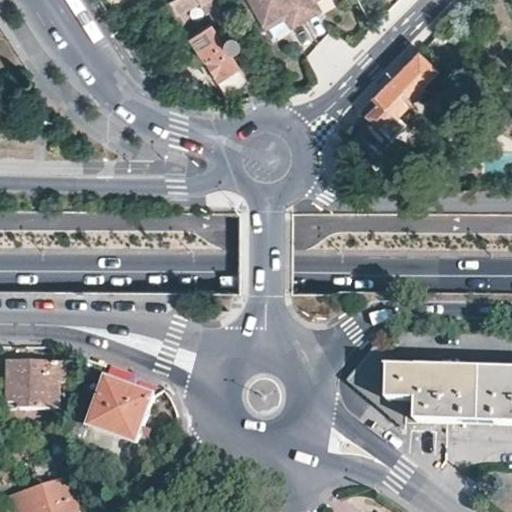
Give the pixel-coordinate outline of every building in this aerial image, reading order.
[(167,0),(157,6),(170,30),(192,19),(187,8),(200,2),(206,11),(208,10),(213,20),(234,9),(228,0),(167,0)] [(243,0),(237,0),(232,3),(244,23),(254,17),(243,0)] [(249,0),(243,0),(254,17),(258,15),(249,0)] [(305,18),(295,0),(249,0),(258,15),(263,22),(283,11),(286,16),(292,26),(305,18)] [(295,0),(305,18),(321,9),(316,0),(295,0)] [(283,11),(263,22),(266,28),(286,16),(283,11)] [(211,21),(188,35),(206,62),(201,65),(208,75),(213,72),(227,94),(243,83),(257,74),(258,73),(237,40),(234,37),(233,35),(232,35),(231,35),(229,34),(228,35),(227,35),(225,36),(224,37),(224,38),(224,40),(211,21)] [(450,31),(444,25),(439,30),(445,36),(450,31)] [(326,33),(303,60),(322,76),(345,50),(326,33)] [(366,103),(361,108),(364,111),(364,112),(363,113),(363,114),(362,114),(374,125),(389,111),(391,114),(417,88),(416,84),(433,69),(416,52),(406,63),(366,103)] [(257,74),(243,83),(250,94),(264,85),(257,74)] [(390,416),(398,423),(468,424),(468,429),(470,429),(471,429),(471,424),(511,425),(511,372),(408,370),(378,346),(348,382),(390,416)] [(67,362),(11,362),(11,409),(59,410),(59,384),(67,384),(67,362)] [(156,395),(109,379),(93,426),(140,442),(156,395)] [(81,511),(70,476),(7,496),(12,511),(81,511)]
